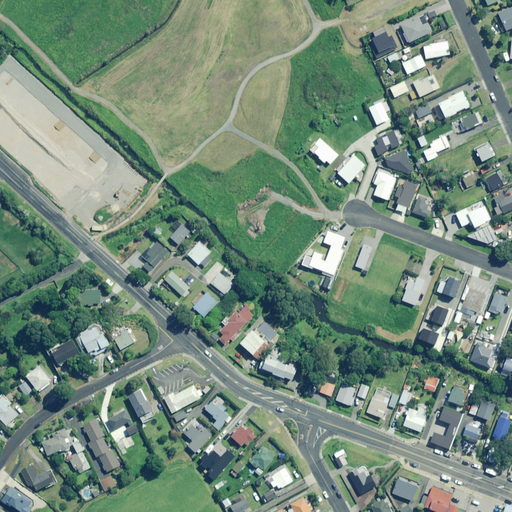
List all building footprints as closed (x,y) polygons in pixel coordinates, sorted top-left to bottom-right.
[(511,28),(511,7),(497,14),(505,32),(511,28)] [(408,44),(432,33),(429,26),(432,24),(427,13),(400,26),(408,44)] [(380,42),(376,32),(364,37),(368,47),(380,42)] [(450,55),(447,42),(423,47),(426,60),(450,55)] [(396,54),(384,59),(386,62),(388,61),(390,64),(399,60),(396,54)] [(425,67),(420,56),(402,64),(407,75),(425,67)] [(440,89),(434,75),(420,82),(419,80),(413,83),(416,91),(411,93),(414,100),(440,89)] [(409,92),(404,82),(390,89),(394,98),(409,92)] [(470,107),(463,92),(447,99),(448,100),(439,104),(445,119),(456,114),(456,113),(470,107)] [(390,111),(384,99),(374,104),(375,106),(369,109),(377,126),(389,120),(385,113),(390,111)] [(432,113),(428,104),(415,110),(419,119),(432,113)] [(482,124),(478,113),(461,120),(466,131),(482,124)] [(425,157),(428,162),(436,159),(434,154),(450,147),(445,137),(441,139),(441,137),(436,139),(437,141),(429,144),(433,153),(425,157)] [(339,156),(319,139),(316,142),(315,141),(308,148),(325,163),(326,161),(330,165),(339,156)] [(497,156),(491,143),(474,151),(477,157),(479,156),(482,163),(497,156)] [(414,172),(404,151),(384,159),(387,166),(408,175),(414,172)] [(365,166),(354,156),(338,174),(349,184),(365,166)] [(476,180),(473,172),(461,177),(466,189),(475,185),(474,181),(476,180)] [(507,184),(501,172),(486,179),(492,191),(507,184)] [(374,196),(388,201),(396,179),(398,180),(401,175),(396,173),(393,179),(378,173),(374,184),(378,186),(374,196)] [(404,182),(402,187),(399,186),(395,198),(398,199),(396,204),(409,209),(417,187),(404,182)] [(511,196),(505,199),(503,195),(494,199),(497,207),(494,209),(498,217),(511,210),(511,196)] [(426,199),(418,197),(413,216),(429,220),(432,212),(427,211),(428,205),(424,204),(426,199)] [(491,220),(484,207),(475,212),(474,209),(468,212),(466,208),(454,215),(461,228),(470,223),(474,230),(491,220)] [(190,233),(181,225),(170,238),(178,246),(190,233)] [(490,226),(467,237),(488,244),(497,240),(490,226)] [(169,253),(157,242),(151,249),(148,246),(140,255),(148,262),(143,267),(150,273),(169,253)] [(211,253),(200,243),(189,256),(199,266),(211,253)] [(372,249),(362,245),(354,268),(368,274),(369,270),(365,268),(372,249)] [(189,288),(172,272),(164,280),(182,297),(189,288)] [(234,285),(219,274),(211,284),(226,296),(234,285)] [(415,307),(426,282),(415,277),(414,281),(409,279),(404,290),(406,290),(402,301),(415,307)] [(461,283),(447,277),(445,283),(441,282),(437,292),(454,299),(461,283)] [(83,290),(83,305),(100,305),(100,289),(83,290)] [(464,307),(470,309),(468,315),(474,317),(476,311),(478,312),(485,295),(469,289),(467,295),(463,294),(461,300),(465,302),(464,307)] [(217,303),(207,293),(193,308),(204,318),(217,303)] [(508,299),(495,294),(488,312),(501,316),(508,299)] [(452,312),(433,304),(424,328),(443,335),(452,312)] [(228,320),(226,318),(222,322),(225,326),(220,332),(224,336),(220,340),(225,345),(230,340),(232,343),(242,333),(240,331),(254,316),(249,312),(251,310),(246,305),(239,312),(237,311),(228,320)] [(511,320),(504,317),(499,333),(506,336),(511,320)] [(277,334),(264,322),(258,328),(272,340),(277,334)] [(100,336),(96,327),(76,337),(85,355),(89,353),(92,358),(111,349),(104,334),(100,336)] [(134,343),(127,331),(114,339),(121,351),(134,343)] [(265,342),(252,331),(241,344),(253,356),(265,342)] [(450,331),(445,343),(450,345),(455,333),(450,331)] [(475,338),(465,335),(460,351),(470,354),(475,338)] [(80,355),(73,341),(58,348),(59,350),(52,353),(59,366),(80,355)] [(265,363),(262,370),(283,378),(283,377),(292,381),(299,366),(289,361),(287,366),(284,365),(286,360),(275,355),(273,360),(267,358),(265,363)] [(511,377),(511,373),(511,360),(506,358),(500,373),(511,377)] [(51,381),(40,367),(27,377),(38,392),(51,381)] [(434,392),(439,380),(430,376),(425,388),(434,392)] [(349,383),(344,380),(336,401),(351,407),(354,399),(358,388),(348,384),(349,383)] [(33,392),(26,382),(20,387),(27,397),(33,392)] [(335,387),(324,382),(320,393),(331,398),(335,387)] [(369,388),(362,385),(357,397),(365,400),(369,388)] [(453,385),(447,402),(452,404),(451,406),(460,410),(466,395),(461,393),(463,389),(453,385)] [(153,403),(161,417),(187,402),(178,388),(153,403)] [(392,393),(377,388),(375,395),(373,395),(367,413),(382,419),(384,414),(387,415),(389,410),(386,409),(392,393)] [(147,402),(141,390),(129,397),(139,417),(141,416),(144,422),(156,416),(148,401),(147,402)] [(410,394),(403,392),(399,403),(405,406),(410,394)] [(0,419),(7,426),(19,415),(9,405),(11,403),(3,395),(0,397),(0,419)] [(398,397),(393,395),(389,407),(395,409),(398,397)] [(489,421),(495,404),(483,399),(476,416),(489,421)] [(218,402),(215,406),(212,402),(205,410),(215,419),(211,424),(218,431),(225,423),(224,422),(228,417),(224,413),(227,410),(218,402)] [(475,415),(478,405),(472,403),(469,413),(475,415)] [(405,415),(407,415),(403,426),(421,433),(430,408),(420,404),(417,412),(409,409),(408,413),(406,412),(405,415)] [(133,424),(126,410),(107,420),(113,431),(127,424),(129,426),(133,424)] [(187,417),(184,412),(174,418),(177,423),(187,417)] [(511,421),(499,416),(492,437),(504,441),(511,421)] [(101,424),(98,418),(81,427),(89,443),(88,443),(96,459),(99,457),(107,473),(120,466),(112,450),(109,451),(103,438),(105,437),(99,425),(101,424)] [(206,429),(195,419),(182,432),(190,439),(185,444),(195,453),(212,435),(206,429)] [(257,436),(243,423),(230,439),(240,448),(244,443),(248,446),(257,436)] [(481,429),(466,424),(462,435),(477,440),(481,429)] [(70,443),(65,429),(50,436),(51,439),(42,443),(48,457),(61,451),(62,452),(69,449),(67,444),(70,443)] [(135,445),(130,435),(116,442),(123,456),(128,453),(126,450),(135,445)] [(91,469),(83,454),(82,452),(84,451),(78,440),(72,443),(77,454),(71,457),(72,460),(70,461),(77,476),(86,472),(91,469)] [(259,477),(276,456),(264,446),(250,464),(256,470),(254,472),(259,477)] [(500,451),(490,447),(485,460),(495,464),(500,451)] [(245,467),(239,462),(232,469),(238,475),(245,467)] [(20,472),(23,467),(17,464),(10,475),(16,479),(20,472)] [(20,472),(29,488),(31,487),(34,491),(37,489),(38,491),(45,488),(46,490),(59,484),(51,469),(39,476),(33,465),(20,472)] [(277,486),(279,489),(281,487),(282,489),(293,482),(285,469),(270,478),(272,482),(270,483),(273,488),(277,486)] [(356,469),(348,473),(360,495),(375,487),(369,475),(366,476),(363,471),(358,473),(356,469)] [(417,486),(397,479),(392,493),(412,501),(417,486)] [(430,485),(422,507),(436,511),(454,511),(457,506),(447,503),(451,492),(430,485)] [(0,499),(0,503),(8,508),(10,506),(19,511),(30,511),(32,510),(37,501),(15,487),(14,490),(10,487),(5,496),(3,494),(0,499)] [(276,497),(273,491),(263,496),(267,502),(276,497)] [(232,505),(228,499),(222,502),(226,509),(232,505)] [(307,507),(303,499),(291,505),(292,509),(288,511),(310,511),(312,509),(310,505),(307,507)] [(383,499),(370,506),(374,511),(373,511),(390,511),(389,509),(390,508),(386,502),(385,503),(383,499)] [(251,511),(245,500),(230,508),(232,511),(243,511),(244,511),(251,511)] [(511,511),(511,505),(505,503),(501,511),(511,511)]
